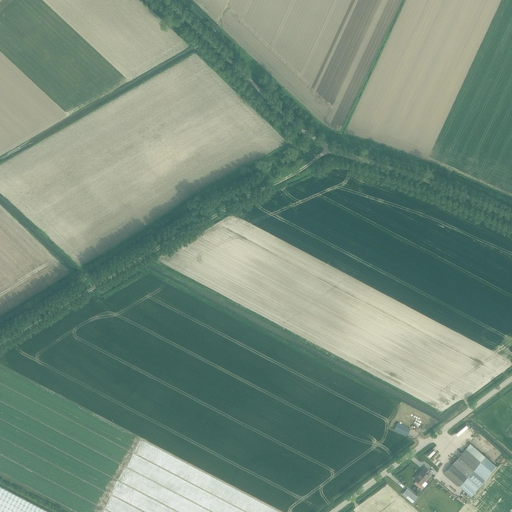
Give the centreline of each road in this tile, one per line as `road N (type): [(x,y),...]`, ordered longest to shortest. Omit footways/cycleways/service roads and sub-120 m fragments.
road 1 (unclassified): [(511,216),(328,148),(166,0)]
road 2 (track): [(92,288),(328,148)]
road 3 (unclassified): [(333,511),(511,378)]
road 4 (track): [(389,141),(387,154),(511,207)]
